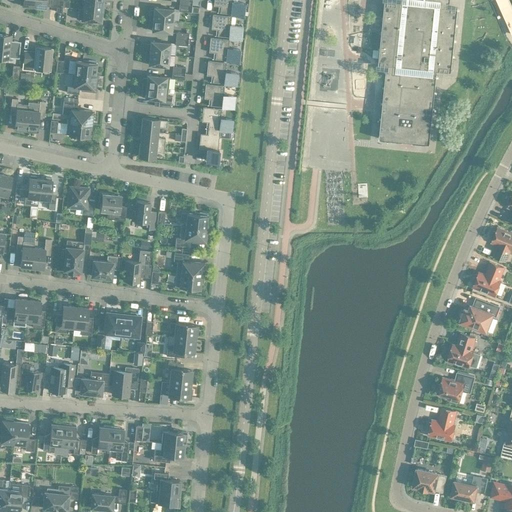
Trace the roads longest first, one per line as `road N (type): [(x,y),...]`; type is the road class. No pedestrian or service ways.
road 1 (tertiary): [(233,511),(287,0)]
road 2 (residential): [(511,151),(460,256),(424,358),(394,495),(428,511)]
road 3 (residential): [(110,173),(223,195),(212,307)]
road 4 (residential): [(212,307),(0,279)]
road 5 (residential): [(202,417),(0,404)]
road 6 (residential): [(123,54),(0,17)]
